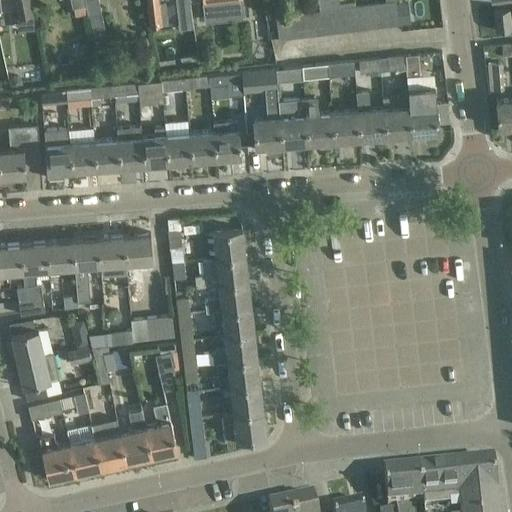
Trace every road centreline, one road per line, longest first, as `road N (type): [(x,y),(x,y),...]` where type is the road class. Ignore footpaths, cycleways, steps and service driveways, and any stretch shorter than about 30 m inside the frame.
road 1 (residential): [(253,192),(282,459)]
road 2 (residential): [(511,429),(478,174)]
road 3 (residential): [(0,211),(253,192)]
road 4 (residential): [(40,511),(282,459)]
road 5 (residential): [(282,459),(511,431)]
road 6 (residential): [(478,174),(253,192)]
road 7 (residential): [(478,174),(456,0)]
